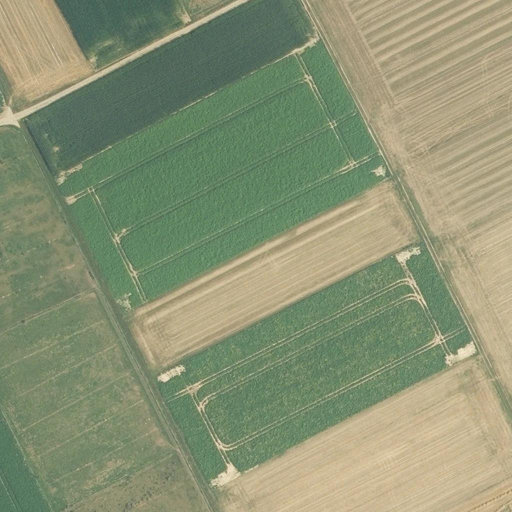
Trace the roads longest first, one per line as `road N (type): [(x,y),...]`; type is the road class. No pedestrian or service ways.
road 1 (track): [(16,107),(220,511)]
road 2 (track): [(309,0),(511,401)]
road 3 (track): [(0,133),(267,0)]
